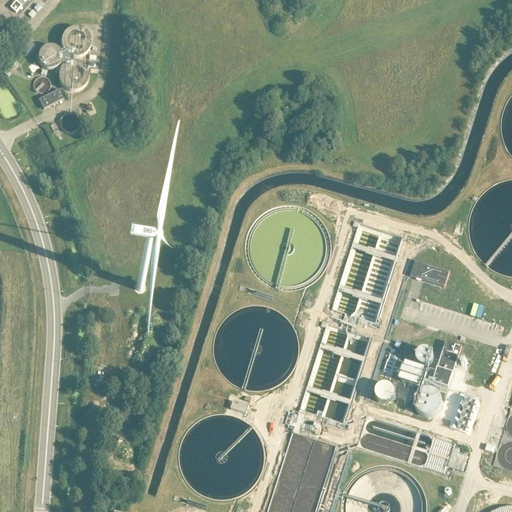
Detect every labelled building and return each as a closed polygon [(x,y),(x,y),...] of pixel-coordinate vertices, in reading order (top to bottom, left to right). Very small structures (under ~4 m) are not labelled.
[(16,1),(10,8),(16,13),(22,6),(16,1)] [(60,41),(60,46),(62,50),(66,54),(70,56),(75,57),(80,56),(84,54),(87,50),(89,46),(90,41),(89,36),(86,32),(82,29),(77,27),(72,27),(68,29),(64,32),(61,36),(60,41)] [(29,44),(21,53),(26,57),(34,48),(29,44)] [(44,68),(47,69),(51,69),(54,67),(57,65),(59,62),(60,58),(60,54),(58,51),(55,48),(52,46),(48,46),(44,47),(41,49),(39,52),(37,55),(37,59),(38,63),(41,66),(44,68)] [(59,77),(59,82),(61,86),(65,89),(69,92),(74,93),(78,92),(83,90),(86,86),(88,82),(89,77),(88,72),(85,68),(81,65),(76,63),(71,63),(67,65),(63,68),(60,72),(59,77)] [(35,81),(34,83),(33,86),(33,89),(34,92),(36,93),(39,95),(41,95),(44,95),(46,94),(48,92),(49,89),(50,87),(49,84),(48,82),(46,80),(43,78),(40,78),(38,79),(35,81)] [(59,91),(39,101),(44,110),(64,100),(59,91)] [(511,99),(510,102),(506,109),(503,118),(502,126),(502,135),(504,144),(508,152),(511,158),(511,99)] [(62,118),(60,121),(59,124),(60,127),(61,130),(64,132),(66,134),(69,134),(72,133),(75,132),(77,129),(78,127),(79,123),(78,120),(76,118),(74,116),(71,115),(67,115),(64,116),(62,118)] [(55,125),(50,127),(53,134),(58,132),(55,125)] [(478,202),(477,204),(473,210),(471,218),(469,227),(470,236),(472,245),(475,253),(480,260),(486,266),(493,271),(501,275),(510,277),(511,277),(511,181),(506,183),(498,186),(490,190),(483,196),(478,202)] [(266,284),(273,288),(281,290),(289,291),(297,290),(305,287),(312,283),(318,277),(323,271),(326,264),(328,256),(329,250),(328,242),(326,234),(322,227),(318,223),(317,221),(310,215),(303,212),(295,209),(287,209),(279,210),(272,212),(265,216),(258,221),(253,228),(250,235),(248,243),(247,251),(248,259),(251,266),(255,273),(260,280),(266,284)] [(415,262),(410,278),(444,289),(450,272),(415,262)] [(135,288),(135,289),(135,290),(136,290),(136,291),(137,292),(138,292),(138,293),(139,293),(140,293),(141,293),(141,292),(142,292),(143,292),(143,291),(144,290),(144,289),(144,288),(144,287),(143,286),(143,285),(142,285),(141,285),(141,284),(140,284),(139,284),(138,284),(138,285),(137,285),(137,286),(136,286),(136,287),(135,287),(135,288)] [(271,311),(265,310),(263,309),(255,308),(247,309),(239,312),(232,315),(226,321),(221,327),(217,334),(215,342),(214,350),(215,358),(218,366),(222,373),(227,379),(234,384),(241,387),(249,390),(257,390),(265,389),(272,386),(279,382),(285,377),(290,370),(294,363),(296,355),(296,349),(295,341),(293,333),(289,326),(284,320),(278,315),(271,311)] [(446,343),(432,385),(448,390),(462,348),(446,343)] [(434,361),(434,360),(434,358),(433,356),(433,355),(432,354),(430,353),(429,352),(428,351),(426,351),(424,351),(423,351),(421,351),(420,352),(419,353),(418,354),(417,356),(416,357),(416,359),(416,361),(416,362),(417,364),(418,365),(419,366),(421,367),(422,368),(424,368),(425,368),(427,368),(429,368),(430,367),(431,366),(432,364),(433,363),(434,361)] [(378,401),(379,403),(380,404),(382,404),(384,405),(385,405),(387,405),(389,404),(390,403),(391,402),(393,401),(393,400),(394,398),(394,397),(394,395),(394,393),(394,392),(393,390),(392,389),(390,388),(389,387),(387,386),(385,386),(384,386),(382,386),(380,387),(379,388),(378,390),(377,391),(376,393),(376,395),(376,396),(376,398),(377,400),(378,401)] [(431,419),(433,418),(436,417),(438,415),(439,413),(441,411),(442,409),(442,406),(442,403),(442,401),(441,398),(439,396),(437,394),(435,392),(433,391),(430,391),(427,391),(425,391),(422,392),(420,393),(418,395),(416,397),(415,400),(414,402),(414,405),(414,408),(415,410),(417,413),(418,415),(420,416),(423,418),(425,418),(428,419),(431,419)] [(246,416),(249,407),(233,402),(230,411),(246,416)] [(207,497),(209,498),(214,499),(222,500),(230,499),(238,496),(245,492),(251,487),(256,480),(259,473),(261,465),(262,459),(261,451),(259,443),(255,436),(250,430),(243,425),(236,421),(229,419),(221,418),(212,419),(205,421),(198,425),(192,431),(187,437),(183,444),(181,452),(180,460),(181,468),(184,476),(188,483),(193,489),(199,494),(207,497)] [(303,420),(303,430),(315,431),(315,421),(303,420)] [(464,472),(469,456),(459,453),(462,446),(435,438),(427,468),(446,473),(448,467),(464,472)] [(487,445),(485,451),(493,453),(495,448),(487,445)] [(425,511),(425,510),(425,502),(422,494),(418,487),(413,481),(407,476),(400,472),(392,470),(384,469),(376,470),(368,472),(361,476),(355,482),(350,488),(346,495),(344,503),(343,511),(425,511)] [(439,507),(441,509),(444,509),(447,508),(449,506),(449,502),(446,499),(442,499),(439,501),(438,504),(439,507)]
